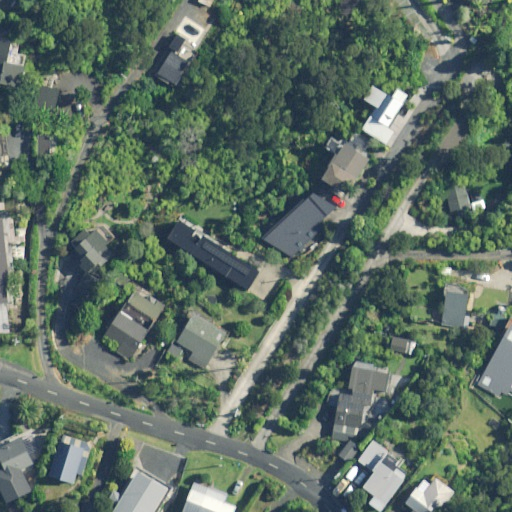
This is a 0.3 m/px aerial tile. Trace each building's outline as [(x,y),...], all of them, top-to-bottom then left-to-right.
[(227,0),(199,0),(222,11),(227,0)] [(22,63),(9,61),(12,42),(0,40),(0,73),(3,74),(1,84),(19,86),(22,63)] [(190,63),(170,50),(155,74),(175,87),(190,63)] [(55,110),(62,80),(56,79),(48,77),(41,107),(55,110)] [(404,103),(386,92),(371,114),(389,126),(404,103)] [(10,155),(7,121),(0,122),(0,163),(4,163),(3,155),(10,155)] [(371,142),(358,134),(352,141),(365,150),(371,142)] [(332,136),(324,148),(333,155),(341,143),(332,136)] [(370,159),(345,144),(324,179),(349,194),(370,159)] [(472,215),(467,186),(447,190),(451,218),(472,215)] [(336,206),(314,188),(263,237),(292,257),(322,228),(319,224),(336,206)] [(482,196),(471,202),(477,213),(488,207),(482,196)] [(261,271),(178,217),(166,236),(249,289),(261,271)] [(0,303),(11,303),(4,218),(0,218),(0,303)] [(109,242),(90,223),(73,241),(78,247),(70,254),(89,273),(98,264),(101,267),(114,253),(106,245),(109,242)] [(105,285),(86,273),(76,288),(95,301),(105,285)] [(469,294),(448,291),(443,324),(464,327),(469,294)] [(118,311),(105,336),(119,343),(114,352),(133,362),(162,306),(138,293),(126,315),(118,311)] [(508,307),(499,305),(496,325),(505,327),(508,307)] [(228,333),(195,312),(177,340),(194,352),(190,358),(205,368),(228,333)] [(478,384),(500,395),(503,390),(508,393),(510,388),(511,388),(511,328),(507,338),(504,336),(478,384)] [(333,431),(367,438),(368,429),(363,428),(368,404),(371,405),(374,389),(386,391),(390,373),(354,367),(350,388),(353,389),(352,394),(349,393),(341,392),(337,412),(333,412),(331,422),(335,422),(333,431)] [(0,447),(0,457),(5,469),(0,471),(0,485),(8,503),(34,492),(24,470),(36,465),(31,454),(42,449),(35,432),(0,447)] [(93,443),(64,434),(51,475),(75,483),(78,473),(84,474),(93,443)] [(361,447),(352,440),(341,455),(350,462),(361,447)] [(399,461),(389,454),(391,451),(376,440),(361,460),(377,472),(366,487),(378,495),(372,503),(383,511),(409,476),(396,466),(399,461)] [(159,511),(172,490),(169,488),(139,471),(124,496),(116,491),(111,501),(120,506),(116,511),(159,511)] [(406,502),(415,509),(411,511),(433,511),(438,506),(442,509),(456,492),(438,477),(425,493),(418,487),(406,502)] [(227,493),(211,486),(210,489),(195,483),(184,511),(185,511),(233,511),(236,507),(224,502),(227,493)]
